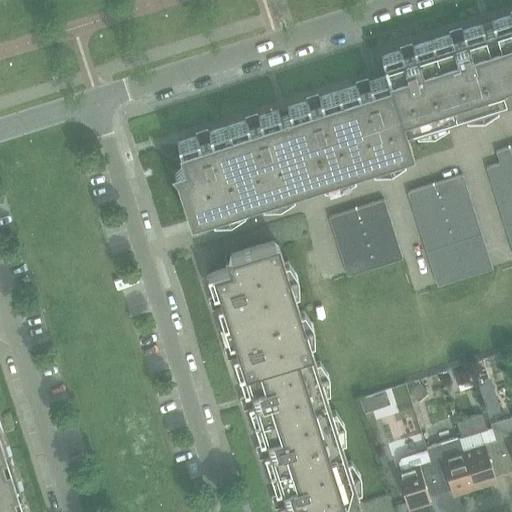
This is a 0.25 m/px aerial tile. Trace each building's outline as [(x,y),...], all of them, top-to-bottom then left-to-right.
[(511,97),(511,15),(491,22),(493,28),(485,31),(506,99),(511,97)] [(482,25),(462,31),(431,41),(455,115),(506,99),(485,31),(482,25)] [(455,115),(431,41),(381,57),(387,76),(405,131),(406,131),(455,115)] [(405,131),(387,76),(338,91),(362,166),(412,150),(406,131),(405,131)] [(362,166),(338,91),(287,107),(289,114),(280,117),(302,185),(362,166)] [(278,110),(258,117),(227,126),(251,201),(302,185),(280,117),(278,110)] [(251,201),(227,126),(177,142),(184,164),(175,174),(174,174),(188,217),(190,217),(196,218),(251,201)] [(511,145),(496,151),(499,162),(511,158),(511,145)] [(486,167),(490,179),(511,171),(511,158),(499,162),(486,167)] [(511,171),(490,179),(494,190),(511,184),(511,171)] [(463,174),(435,183),(439,195),(466,186),(463,174)] [(407,192),(411,204),(439,195),(435,183),(407,192)] [(511,184),(494,190),(497,202),(511,196),(511,184)] [(439,195),(442,206),(470,197),(466,186),(439,195)] [(411,204),(415,215),(442,206),(439,195),(411,204)] [(511,196),(497,202),(501,213),(511,209),(511,196)] [(442,206),(446,218),(474,209),(470,197),(442,206)] [(384,199),(356,208),(360,220),(388,211),(384,199)] [(415,215),(419,227),(446,218),(442,206),(415,215)] [(329,217),(333,229),(360,220),(356,208),(329,217)] [(446,218),(450,229),(477,220),(474,209),(446,218)] [(511,209),(501,213),(505,225),(511,222),(511,209)] [(360,220),(364,231),(391,222),(388,211),(360,220)] [(419,227),(422,238),(450,229),(446,218),(419,227)] [(333,229),(336,240),(364,231),(360,220),(333,229)] [(450,229),(454,241),(481,232),(477,220),(450,229)] [(364,231),(367,243),(395,234),(391,222),(364,231)] [(422,238),(426,250),(454,241),(450,229),(422,238)] [(336,240),(340,252),(367,243),(364,231),(336,240)] [(454,241),(457,253),(485,244),(481,232),(454,241)] [(367,243),(371,254),(399,245),(395,234),(367,243)] [(228,268),(206,275),(222,325),(297,302),(279,247),(275,242),(274,241),(230,255),(231,256),(228,268)] [(426,250),(430,262),(457,253),(454,241),(426,250)] [(340,252),(343,263),(371,254),(367,243),(340,252)] [(457,253),(461,264),(489,256),(485,244),(457,253)] [(399,245),(371,254),(375,266),(403,257),(399,245)] [(430,262),(433,273),(461,264),(457,253),(430,262)] [(371,254),(343,263),(347,275),(375,266),(371,254)] [(489,256),(461,264),(465,277),(493,268),(489,256)] [(461,264),(433,273),(437,285),(465,277),(461,264)] [(312,352),(297,302),(222,325),(238,375),(312,352)] [(328,402),(312,352),(238,375),(254,425),(328,402)] [(501,409),(511,407),(511,392),(499,394),(501,409)] [(344,451),(328,402),(254,425),(270,475),(344,451)] [(511,417),(491,424),(495,439),(505,471),(511,468),(511,417)] [(0,511),(27,511),(0,425),(0,511)] [(479,431),(459,437),(474,485),(496,478),(494,474),(505,471),(495,439),(483,443),(479,431)] [(426,447),(427,450),(440,492),(451,488),(452,492),(474,485),(459,437),(426,447)] [(440,492),(427,450),(402,458),(400,461),(402,468),(396,470),(408,506),(430,499),(429,495),(440,492)] [(359,499),(344,451),(270,475),(281,511),(327,511),(361,501),(360,499),(359,499)]
